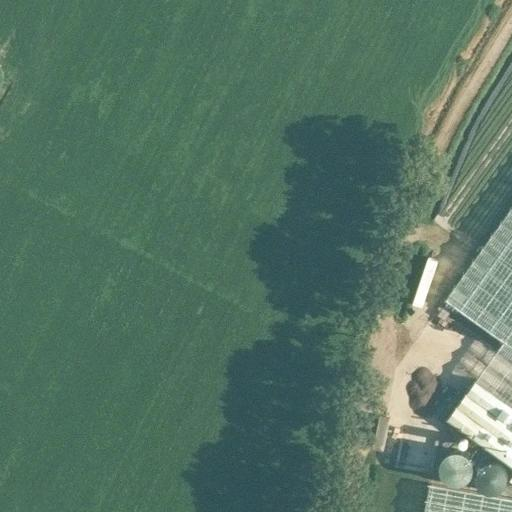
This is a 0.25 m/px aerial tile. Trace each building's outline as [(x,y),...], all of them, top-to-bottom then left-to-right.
[(511,511),(511,206),(445,298),(503,341),(446,419),(511,466),(511,498),(430,484),(424,511),(511,511)] [(396,405),(416,366),(403,360),(384,399),(396,405)] [(403,419),(400,423),(406,428),(391,449),(408,462),(426,437),(403,419)] [(465,446),(467,445),(468,444),(469,443),(469,442),(469,440),(468,439),(467,437),(466,437),(464,436),(463,437),(461,438),(460,439),(460,440),(460,442),(460,444),(461,445),(462,446),(464,446),(465,446)] [(453,451),(448,454),(445,458),(442,463),(442,468),(443,473),(446,478),(450,481),(455,483),(460,483),(466,482),(470,479),(474,474),(475,469),(475,463),(473,458),(469,454),(464,451),(458,450),(453,451)] [(6,505),(15,510),(24,495),(15,490),(6,505)]
